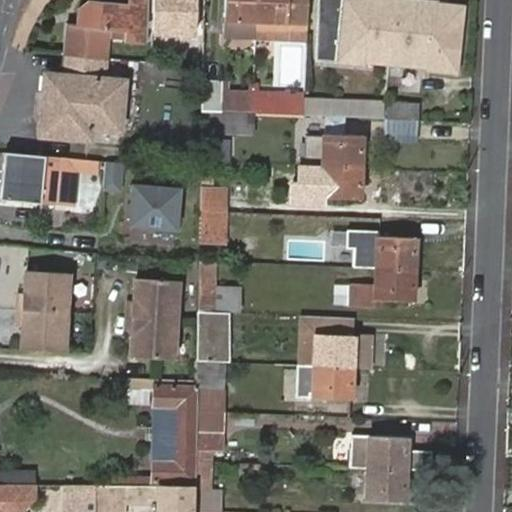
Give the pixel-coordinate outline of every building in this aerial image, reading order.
[(68,20),(64,52),(107,56),(109,36),(148,42),(148,0),(128,0),(128,3),(100,0),(87,0),(82,8),(80,21),(68,20)] [(199,0),(156,0),(155,37),(198,38),(199,0)] [(254,33),(254,0),(223,0),(223,34),(254,35),(254,33)] [(304,37),(305,0),(254,0),(254,33),(304,37)] [(406,31),(409,0),(318,0),(312,60),(360,64),(360,61),(388,64),(391,30),(406,31)] [(434,0),(409,0),(406,31),(391,30),(388,64),(429,68),(429,70),(456,73),(464,5),(434,1),(434,0)] [(303,41),(280,41),(280,88),(304,88),(303,41)] [(107,56),(64,52),(62,74),(47,73),(41,135),(91,140),(92,127),(122,130),(126,82),(104,79),(107,56)] [(220,80),(202,80),(202,110),(251,112),(252,89),(229,88),(229,90),(220,89),(220,80)] [(229,81),(220,80),(220,89),(229,90),(229,88),(229,81)] [(252,89),(251,112),(288,113),(289,96),(302,96),(302,92),(252,89)] [(289,96),(288,113),(301,114),(302,96),(289,96)] [(361,99),(302,96),(301,114),(360,116),(361,99)] [(384,117),(416,118),(416,100),(386,99),(384,117)] [(202,110),(201,130),(216,131),(250,132),(251,112),(202,110)] [(216,131),(201,130),(200,160),(215,161),(216,131)] [(319,165),(356,167),(358,135),(321,133),(319,165)] [(97,161),(5,151),(0,191),(0,198),(75,207),(79,167),(96,169),(97,161)] [(200,172),(200,186),(214,187),(215,161),(200,160),(200,172)] [(319,165),(298,165),(298,179),(313,180),(313,179),(313,175),(318,175),(317,197),(355,198),(356,167),(319,165)] [(118,190),(118,166),(101,166),(101,190),(118,190)] [(183,186),(134,182),(130,227),(180,231),(183,186)] [(200,186),(200,210),(225,211),(227,187),(214,187),(200,186)] [(200,210),(199,240),(224,242),(225,211),(200,210)] [(377,235),(375,267),(412,268),(413,236),(377,235)] [(199,260),(198,309),(224,310),(232,310),(232,282),(214,281),(215,260),(199,260)] [(412,268),(375,267),(374,285),(361,284),(360,305),(375,305),(376,299),(411,300),(412,268)] [(70,271),(26,269),(25,289),(18,289),(15,323),(24,323),(23,348),(66,350),(70,271)] [(179,277),(135,274),(133,296),(127,296),(125,332),(131,332),(130,356),(175,358),(179,277)] [(351,304),(360,305),(361,284),(352,284),(351,304)] [(0,345),(8,346),(11,310),(0,309),(0,345)] [(198,309),(197,360),(213,360),(222,360),(224,310),(198,309)] [(313,314),(297,313),(295,363),(311,364),(312,332),(313,314)] [(350,333),(351,315),(313,314),(312,332),(350,333)] [(312,332),(311,364),(349,366),(368,367),(369,344),(349,343),(350,333),(312,332)] [(369,334),(350,333),(349,343),(369,344),(369,334)] [(197,360),(197,383),(196,411),(220,411),(220,388),(213,388),(213,360),(197,360)] [(295,363),(293,363),(292,395),(298,395),(330,397),(347,397),(349,366),(311,364),(295,363)] [(196,411),(197,383),(111,377),(111,384),(155,387),(154,472),(111,471),(111,482),(124,482),(195,482),(195,479),(196,431),(196,411)] [(220,411),(196,411),(196,431),(219,432),(220,411)] [(356,435),(353,466),(367,466),(404,468),(405,437),(356,435)] [(0,481),(37,482),(37,466),(0,466),(0,481)] [(404,468),(367,466),(367,497),(403,500),(404,468)] [(0,481),(0,511),(15,511),(31,500),(31,490),(42,490),(41,482),(37,482),(0,481)] [(94,511),(94,482),(69,482),(68,511),(94,511)] [(124,500),(124,482),(111,482),(94,482),(94,511),(125,511),(125,500),(124,500)] [(194,511),(194,510),(194,488),(195,482),(124,482),(124,500),(125,500),(157,500),(156,511),(194,511)] [(194,510),(220,511),(220,489),(194,488),(194,510)]
